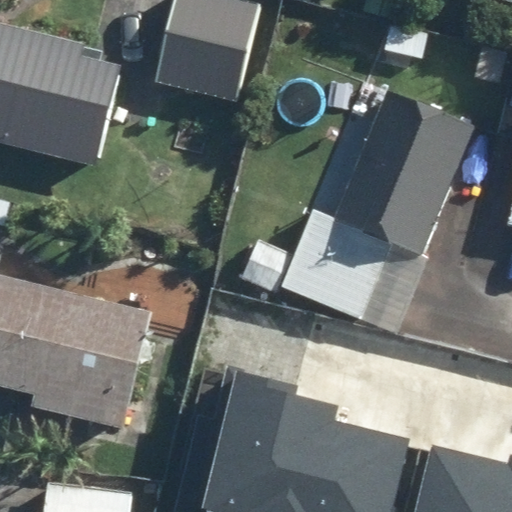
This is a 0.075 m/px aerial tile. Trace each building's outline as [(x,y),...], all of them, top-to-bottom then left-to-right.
[(273,1),(269,0),(178,0),(159,75),(248,98),(273,1)] [(0,136),(108,161),(129,67),(89,58),(93,37),(0,15),(0,136)] [(442,28),(399,20),(392,64),(435,71),(442,28)] [(472,125),(394,92),(338,218),(320,210),(290,281),(374,316),(402,251),(416,257),(472,125)] [(0,385),(50,401),(46,414),(140,442),(175,321),(12,274),(20,249),(0,242),(0,385)] [(223,425),(203,420),(177,511),(412,511),(429,451),(359,432),(366,407),(316,393),(318,385),(240,363),(223,425)] [(511,511),(511,465),(442,450),(427,511),(511,511)] [(144,511),(147,494),(54,481),(50,511),(144,511)]
